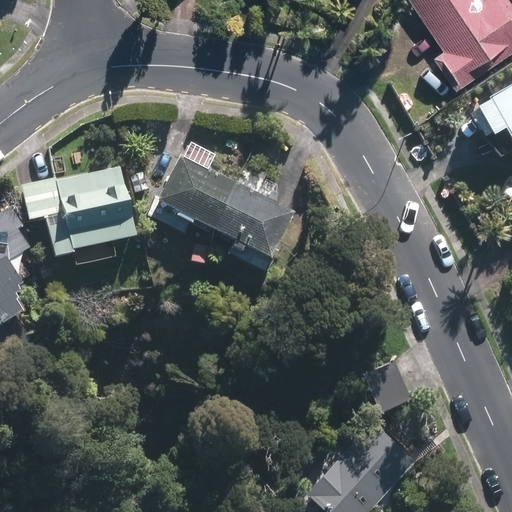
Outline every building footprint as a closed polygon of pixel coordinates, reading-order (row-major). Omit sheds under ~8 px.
[(511,0),(411,0),(448,53),(439,59),(458,86),(511,48),(511,0)] [(511,96),(478,116),(492,140),(504,133),(511,146),(511,96)] [(291,213),(181,154),(158,197),(268,256),(291,213)] [(133,235),(117,165),(23,186),(30,217),(46,214),(55,252),(133,235)] [(17,288),(1,259),(29,243),(9,209),(0,214),(0,330),(18,320),(14,313),(17,311),(7,294),(17,288)] [(396,370),(366,382),(378,410),(407,398),(396,370)] [(300,494),(319,511),(364,511),(413,461),(369,421),(300,494)]
